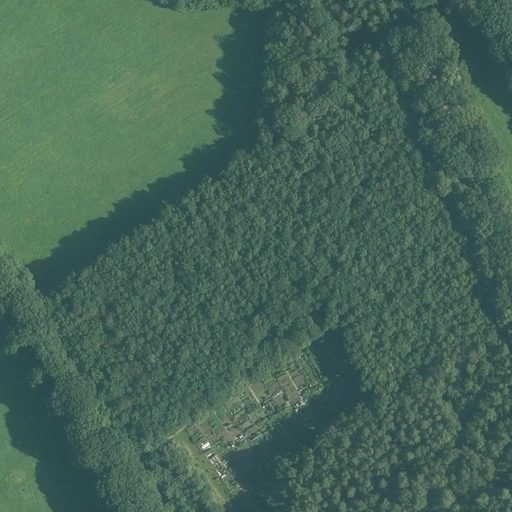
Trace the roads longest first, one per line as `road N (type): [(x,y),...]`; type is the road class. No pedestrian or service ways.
road 1 (track): [(511,289),(404,0)]
road 2 (track): [(0,291),(140,511)]
